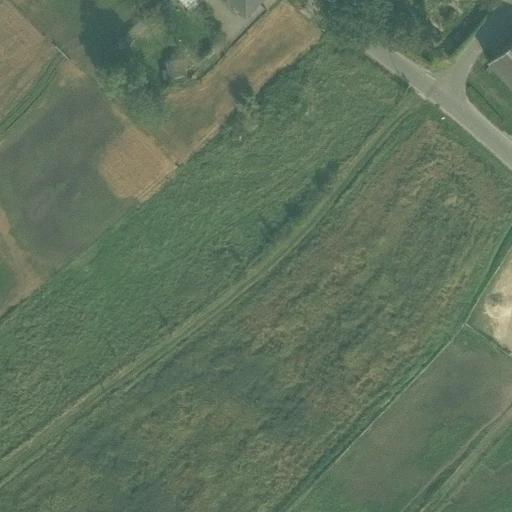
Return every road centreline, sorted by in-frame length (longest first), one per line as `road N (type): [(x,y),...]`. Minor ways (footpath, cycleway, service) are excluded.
road 1 (track): [(429,84),(224,292),(0,473)]
road 2 (residential): [(317,0),(438,90),(511,163)]
